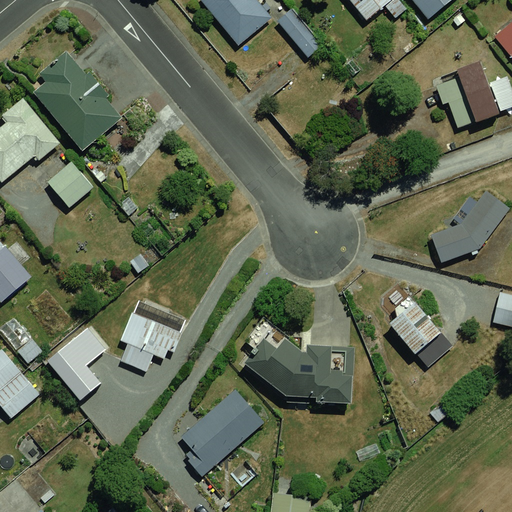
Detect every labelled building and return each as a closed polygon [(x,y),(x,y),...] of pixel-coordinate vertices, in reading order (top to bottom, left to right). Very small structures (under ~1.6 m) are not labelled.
[(246,0),(192,0),(221,41),(258,14),(246,0)] [(386,0),(341,0),(364,27),(391,5),(386,0)] [(403,0),(423,22),(446,0),(403,0)] [(511,9),(480,38),(511,74),(511,9)] [(276,13),(261,23),(293,63),(310,52),(276,13)] [(75,51),(27,89),(77,152),(125,114),(75,51)] [(478,63),(429,74),(446,128),(493,113),(478,63)] [(10,107),(0,116),(0,176),(40,141),(10,107)] [(82,159),(37,192),(65,223),(107,191),(82,159)] [(448,227),(417,238),(426,263),(469,253),(501,210),(475,191),(448,227)] [(0,243),(0,297),(26,277),(0,243)] [(511,293),(487,289),(481,322),(511,329),(511,293)] [(414,300),(385,322),(412,358),(441,335),(414,300)] [(188,323),(140,305),(123,355),(156,363),(182,351),(188,323)] [(243,352),(229,364),(271,399),(340,403),(343,348),(293,345),(258,318),(233,341),(243,352)] [(89,323),(47,358),(84,403),(108,382),(93,364),(110,349),(89,323)] [(0,350),(0,349),(0,409),(7,418),(37,392),(0,350)] [(222,387),(170,434),(203,471),(256,424),(222,387)] [(307,511),(308,498),(260,490),(256,511),(307,511)]
